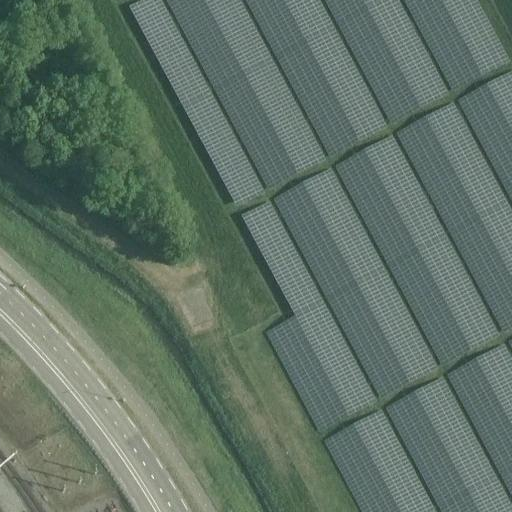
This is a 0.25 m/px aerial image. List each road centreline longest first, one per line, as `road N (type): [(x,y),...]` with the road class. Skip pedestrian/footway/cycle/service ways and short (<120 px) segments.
road 1 (secondary): [(161,511),(87,401),(0,305)]
road 2 (unknown): [(166,287),(0,180)]
